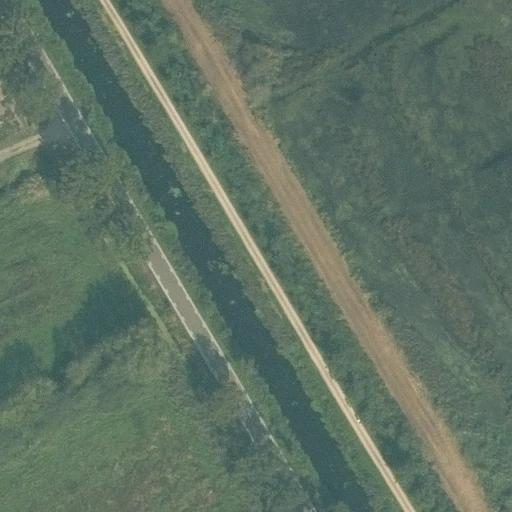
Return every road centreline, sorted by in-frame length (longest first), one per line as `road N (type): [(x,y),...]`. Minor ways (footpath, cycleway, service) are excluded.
road 1 (unclassified): [(100,0),(408,511)]
road 2 (tertiary): [(305,511),(3,0)]
